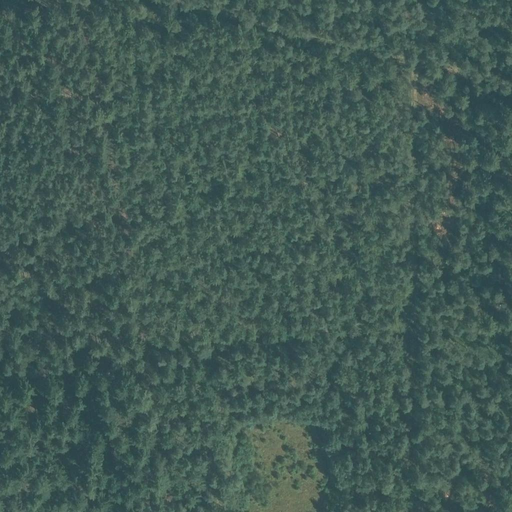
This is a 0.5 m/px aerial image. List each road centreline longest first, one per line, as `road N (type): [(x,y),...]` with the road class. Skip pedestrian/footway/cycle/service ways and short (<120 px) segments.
road 1 (track): [(174,511),(83,0)]
road 2 (track): [(415,61),(404,511)]
road 3 (track): [(409,331),(0,350)]
road 4 (track): [(511,85),(161,0)]
